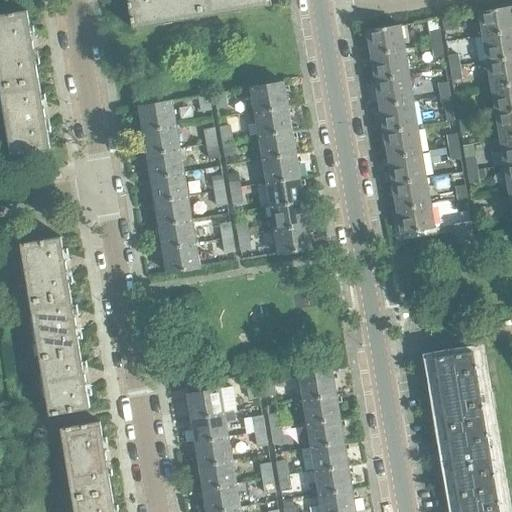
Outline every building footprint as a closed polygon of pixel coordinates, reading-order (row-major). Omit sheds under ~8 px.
[(202,15),(199,0),(128,0),(133,27),(202,15)] [(269,0),(199,0),(202,15),(270,4),(269,0)] [(483,36),(511,31),(511,9),(511,5),(479,11),(483,36)] [(0,85),(38,79),(31,41),(26,10),(0,14),(0,85)] [(454,28),(451,15),(441,17),(443,30),(454,28)] [(371,55),(404,49),(400,24),(367,29),(371,55)] [(429,31),(431,45),(442,43),(440,29),(429,31)] [(511,57),(511,31),(483,36),(487,62),(511,57)] [(442,43),(431,45),(433,57),(444,55),(442,43)] [(408,75),(404,49),(371,55),(376,80),(408,75)] [(458,57),(448,59),(450,68),(460,66),(458,57)] [(511,83),(511,57),(487,62),(492,87),(511,83)] [(462,78),(460,66),(450,68),(452,80),(462,78)] [(412,100),(408,75),(376,80),(380,106),(412,100)] [(49,148),(44,116),(38,79),(0,85),(0,88),(4,115),(9,114),(10,122),(6,123),(11,154),(49,148)] [(255,111),(288,105),(284,81),(251,87),(255,111)] [(440,95),(450,93),(448,81),(438,82),(440,95)] [(511,109),(511,83),(492,87),(496,112),(511,109)] [(227,107),(224,90),(213,92),(216,109),(227,107)] [(211,110),(209,93),(197,95),(200,111),(211,110)] [(450,93),(440,95),(442,108),(453,106),(450,93)] [(139,106),(143,129),(175,124),(171,100),(139,106)] [(417,126),(412,100),(380,106),(384,131),(417,126)] [(466,104),(456,106),(458,119),(468,117),(466,104)] [(292,129),(288,105),(255,111),(259,134),(292,129)] [(511,135),(511,109),(496,112),(500,138),(511,135)] [(454,119),(453,111),(446,112),(447,121),(454,119)] [(470,130),(468,117),(458,119),(461,131),(470,130)] [(179,148),(175,124),(143,129),(147,153),(179,148)] [(230,124),(219,126),(221,141),(232,139),(230,124)] [(421,151),(417,126),(384,131),(388,156),(421,151)] [(217,141),(214,127),(203,128),(205,143),(217,141)] [(296,153),(292,129),(259,134),(263,158),(296,153)] [(459,144),(456,133),(446,134),(449,146),(459,144)] [(511,162),(511,135),(500,138),(505,163),(511,162)] [(235,154),(232,139),(221,141),(224,156),(235,154)] [(219,157),(217,141),(205,143),(208,159),(219,157)] [(461,158),(459,144),(449,146),(451,159),(461,158)] [(183,171),(179,148),(147,153),(151,177),(183,171)] [(425,176),(421,151),(388,156),(393,182),(425,176)] [(300,176),(296,153),(263,158),(267,182),(300,176)] [(475,156),(465,157),(467,170),(477,168),(475,156)] [(477,168),(467,170),(469,183),(479,182),(477,168)] [(187,195),(183,171),(151,177),(155,201),(187,195)] [(238,171),(227,173),(229,188),(240,186),(238,171)] [(225,189),(222,174),(211,176),(213,191),(225,189)] [(304,200),(300,176),(267,182),(271,206),(304,200)] [(429,202),(425,176),(393,182),(397,207),(429,202)] [(455,186),(458,199),(467,198),(465,184),(455,186)] [(243,202),(240,186),(229,188),(232,203),(243,202)] [(227,204),(225,189),(213,191),(216,206),(227,204)] [(191,219),(187,195),(155,201),(159,224),(191,219)] [(470,209),(467,198),(458,199),(459,211),(470,209)] [(307,224),(304,200),(271,206),(275,229),(307,224)] [(429,202),(397,207),(401,233),(434,227),(429,202)] [(483,206),(473,207),(475,221),(486,219),(483,206)] [(235,220),(237,234),(248,232),(247,227),(246,218),(235,220)] [(195,243),(191,219),(159,224),(163,248),(195,243)] [(473,238),(470,220),(454,223),(457,240),(473,238)] [(231,221),(230,221),(219,223),(221,238),(233,235),(231,221)] [(311,248),(307,224),(275,229),(279,253),(311,248)] [(251,249),(248,232),(237,234),(240,250),(251,249)] [(235,251),(233,235),(221,238),(224,253),(235,251)] [(69,294),(64,262),(60,236),(20,243),(23,260),(25,260),(29,283),(27,283),(30,300),(69,294)] [(199,266),(195,243),(163,248),(167,272),(199,266)] [(79,350),(73,318),(69,294),(30,300),(32,316),(34,316),(38,339),(36,340),(39,356),(79,350)] [(88,407),(83,374),(79,350),(39,356),(42,373),(43,372),(47,396),(46,396),(49,414),(88,407)] [(446,426),(484,419),(473,351),(435,357),(441,391),(446,426)] [(299,374),(303,398),(336,393),(332,369),(299,374)] [(275,395),(273,378),(261,380),(264,397),(275,395)] [(260,397),(257,380),(245,382),(248,399),(260,397)] [(191,417),(224,411),(220,388),(187,393),(191,417)] [(340,416),(336,393),(303,398),(307,422),(340,416)] [(228,435),(224,411),(191,417),(195,441),(228,435)] [(278,412),(267,413),(270,429),(281,427),(278,412)] [(265,429),(263,414),(251,416),(254,431),(265,429)] [(344,440),(340,416),(307,422),(311,446),(344,440)] [(496,488),(484,419),(446,426),(452,460),(458,494),(496,488)] [(110,490),(104,452),(99,421),(61,427),(66,458),(70,457),(71,465),(67,466),(72,496),(110,490)] [(283,442),(281,427),(270,429),(273,444),(283,442)] [(268,445),(265,429),(254,431),(256,446),(268,445)] [(232,459),(228,435),(195,441),(199,464),(232,459)] [(348,464),(344,440),(311,446),(315,469),(348,464)] [(236,483),(232,459),(199,464),(203,488),(236,483)] [(286,459),(276,461),(278,476),(289,474),(286,459)] [(273,477),(270,462),(259,463),(262,479),(273,477)] [(352,488),(348,464),(315,469),(319,493),(352,488)] [(291,489),(289,474),(278,476),(281,491),(291,489)] [(275,492),(273,477),(262,479),(264,494),(275,492)] [(240,506),(236,483),(203,488),(207,511),(240,506)] [(352,511),(356,511),(352,488),(319,493),(322,511),(352,511)] [(499,511),(496,488),(458,494),(460,511),(499,511)] [(114,511),(110,490),(72,496),(74,511),(114,511)]
